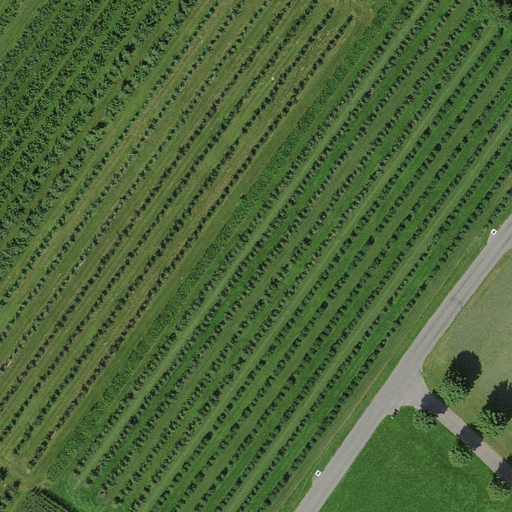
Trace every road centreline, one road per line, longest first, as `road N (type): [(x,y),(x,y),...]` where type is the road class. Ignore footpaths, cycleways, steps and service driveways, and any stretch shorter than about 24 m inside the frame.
road 1 (unclassified): [(511,232),(400,381)]
road 2 (unclassified): [(400,381),(308,511)]
road 3 (residential): [(400,381),(511,480)]
